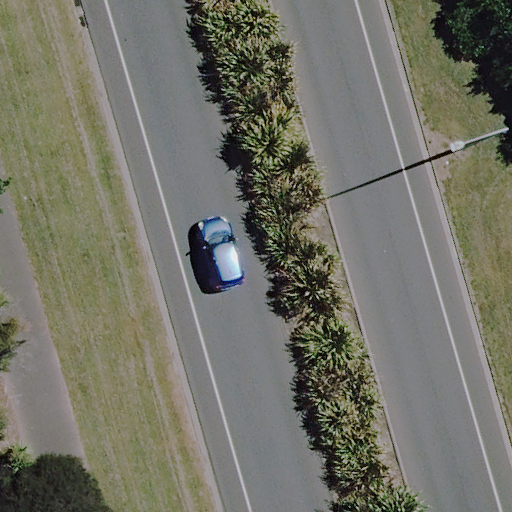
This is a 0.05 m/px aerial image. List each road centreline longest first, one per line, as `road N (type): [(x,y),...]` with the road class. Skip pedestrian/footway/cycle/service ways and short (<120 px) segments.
road 1 (secondary): [(306,511),(160,0)]
road 2 (secondary): [(319,0),(464,511)]
